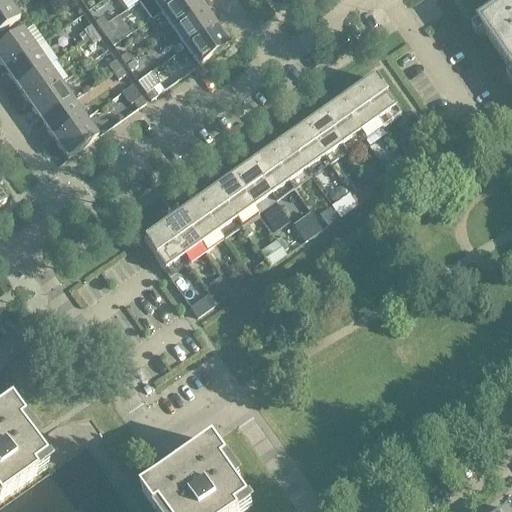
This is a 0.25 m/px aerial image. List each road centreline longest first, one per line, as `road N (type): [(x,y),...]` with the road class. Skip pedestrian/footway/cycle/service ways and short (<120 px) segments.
road 1 (residential): [(314,511),(238,398),(157,444),(62,317)]
road 2 (residential): [(60,217),(274,61)]
